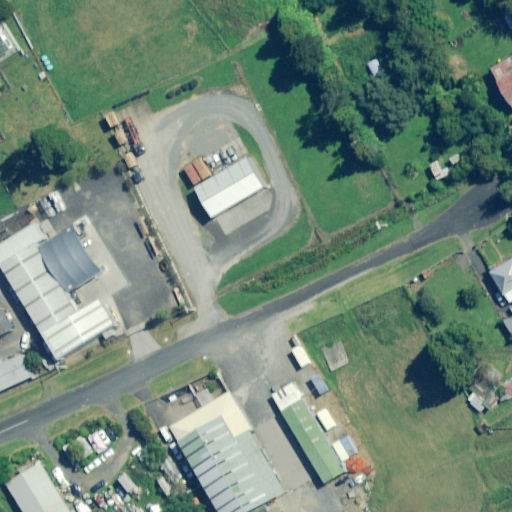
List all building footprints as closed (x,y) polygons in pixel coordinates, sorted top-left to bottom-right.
[(511,1),(503,7),(511,24),(511,1)] [(511,58),(493,69),(511,107),(511,58)] [(203,174),(241,150),(230,132),(192,155),(203,174)] [(266,186),(248,158),(197,190),(215,219),(266,186)] [(445,177),(438,162),(430,166),(437,181),(445,177)] [(75,310),(29,237),(0,254),(0,276),(36,334),(75,310)] [(511,260),(492,274),(511,304),(511,303),(511,260)] [(0,358),(0,385),(25,374),(15,352),(0,358)] [(511,397),(511,381),(502,387),(508,399),(511,397)] [(499,401),(486,384),(468,398),(481,415),(499,401)] [(241,511),(282,486),(221,389),(159,427),(213,511),(241,511)] [(337,467),(292,395),(268,410),(314,482),(337,467)] [(63,511),(32,462),(0,482),(0,491),(13,511),(63,511)]
